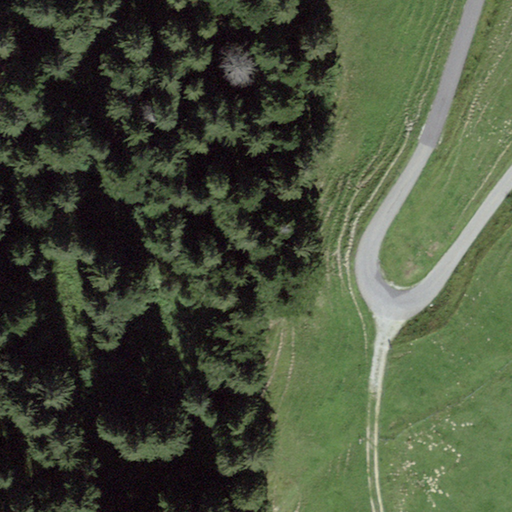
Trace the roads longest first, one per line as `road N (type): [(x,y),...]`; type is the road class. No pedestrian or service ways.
road 1 (track): [(411,302),(374,295),(363,259),(426,146),(477,0)]
road 2 (track): [(511,176),(411,302)]
